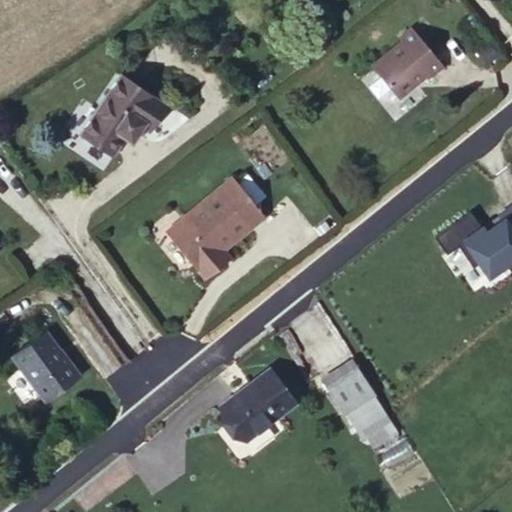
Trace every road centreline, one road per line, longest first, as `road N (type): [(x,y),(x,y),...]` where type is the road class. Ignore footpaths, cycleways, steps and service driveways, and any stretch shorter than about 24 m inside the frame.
road 1 (unclassified): [(511,114),(24,511)]
road 2 (unknown): [(168,394),(48,240),(202,123)]
